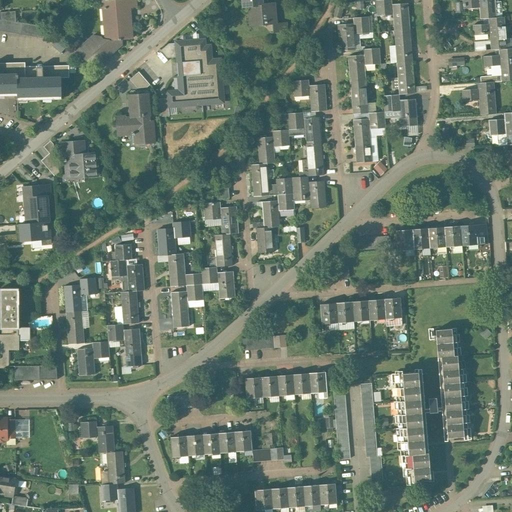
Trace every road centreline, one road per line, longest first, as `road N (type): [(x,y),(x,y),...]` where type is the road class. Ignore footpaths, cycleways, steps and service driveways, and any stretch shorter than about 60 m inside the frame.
road 1 (residential): [(444,511),(475,486),(496,450),(505,358),(490,187),(466,163),(424,154)]
road 2 (residential): [(0,173),(176,22)]
road 3 (residential): [(347,220),(329,42)]
road 4 (residential): [(160,382),(148,226)]
road 5 (residential): [(424,154),(435,94),(428,0)]
road 6 (residential): [(252,312),(240,160)]
road 7 (residential): [(347,220),(252,312)]
road 8 (residential): [(131,397),(179,511)]
